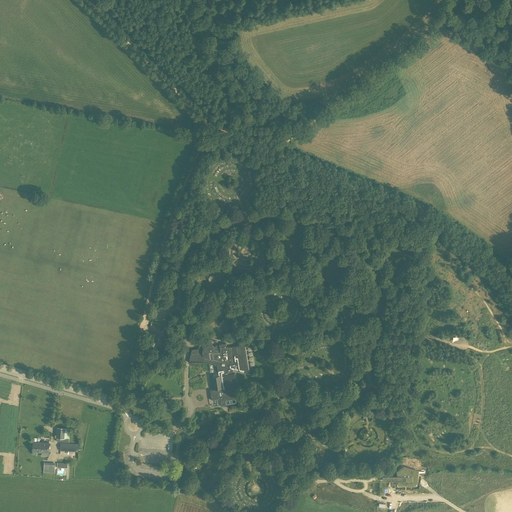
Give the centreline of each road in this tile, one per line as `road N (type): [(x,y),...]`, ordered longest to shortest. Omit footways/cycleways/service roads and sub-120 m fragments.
road 1 (unclassified): [(511,285),(445,226),(209,125),(87,0)]
road 2 (track): [(113,405),(166,226),(209,125)]
road 3 (track): [(273,151),(443,25)]
